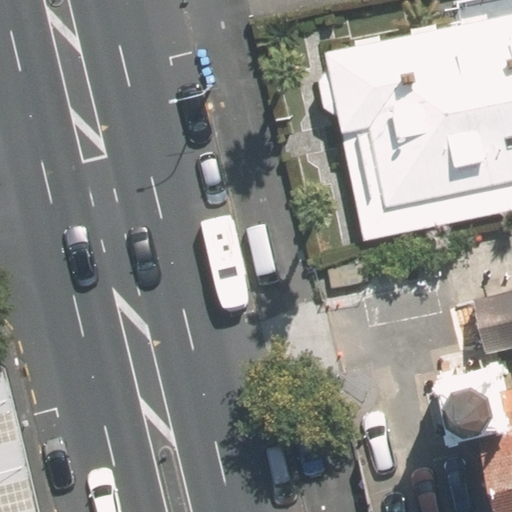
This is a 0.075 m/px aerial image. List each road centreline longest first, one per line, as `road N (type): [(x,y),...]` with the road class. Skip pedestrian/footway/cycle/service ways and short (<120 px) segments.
road 1 (secondary): [(110,225),(180,511)]
road 2 (secondary): [(57,0),(110,225)]
